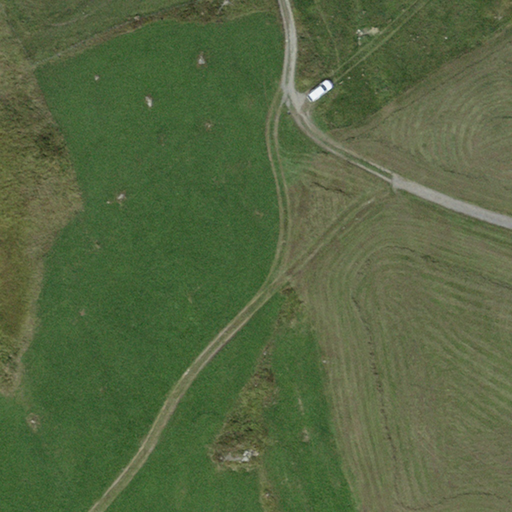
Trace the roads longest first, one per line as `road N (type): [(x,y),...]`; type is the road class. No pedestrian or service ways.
road 1 (track): [(97,511),(140,460),(180,390),(274,286),(285,216),(273,138),(284,92)]
road 2 (track): [(511,222),(357,162),(314,136),(284,92)]
road 3 (track): [(274,286),(335,220),(402,184)]
